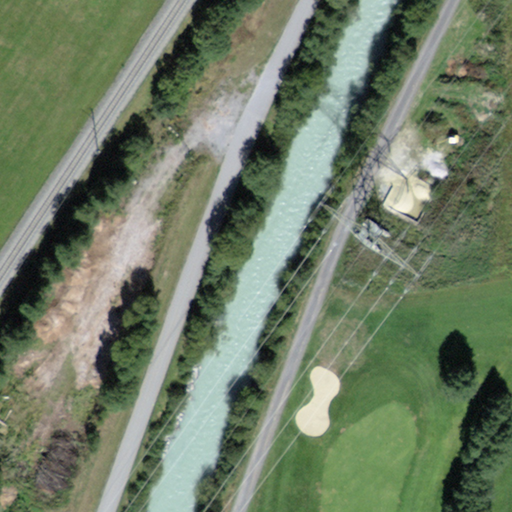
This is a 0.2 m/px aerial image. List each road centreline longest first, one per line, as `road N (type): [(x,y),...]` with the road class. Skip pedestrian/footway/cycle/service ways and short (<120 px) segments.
road 1 (track): [(236,511),(306,313),(449,0)]
road 2 (unclassified): [(308,0),(257,103),(103,511)]
